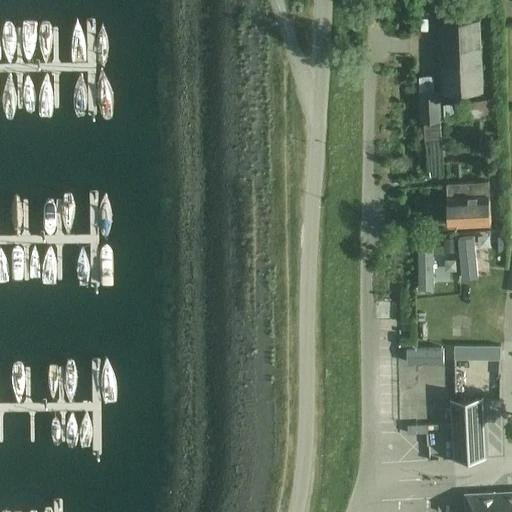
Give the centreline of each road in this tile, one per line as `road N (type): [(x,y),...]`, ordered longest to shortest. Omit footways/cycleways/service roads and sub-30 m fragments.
road 1 (unclassified): [(295,511),(321,0)]
road 2 (unclassified): [(358,502),(368,486),(370,70),(382,48),(412,45)]
